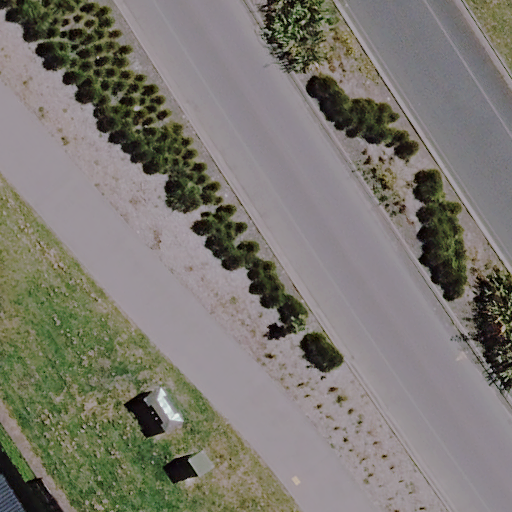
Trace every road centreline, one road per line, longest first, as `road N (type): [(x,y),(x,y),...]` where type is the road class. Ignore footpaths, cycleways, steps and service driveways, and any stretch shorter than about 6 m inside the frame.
road 1 (secondary): [(511,510),(443,418),(170,0)]
road 2 (secondary): [(368,0),(511,220)]
